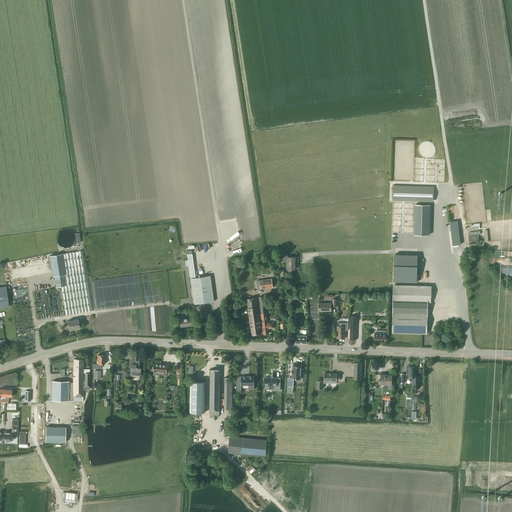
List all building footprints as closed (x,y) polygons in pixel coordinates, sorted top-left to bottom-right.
[(422,186),(422,190),(393,189),(392,199),(433,201),(434,187),(422,186)] [(457,221),(450,222),(453,245),(455,245),(460,245),(457,221)] [(479,243),(469,244),(469,249),(471,249),(484,248),(483,240),(479,240),(479,243)] [(81,251),(62,254),(67,285),(61,286),(65,315),(91,311),(81,251)] [(188,259),(185,260),(186,266),(194,264),(192,253),(187,254),(188,259)] [(62,254),(49,256),(53,277),(54,276),(56,287),(61,286),(67,285),(62,254)] [(394,254),(393,281),(417,282),(417,255),(394,254)] [(283,255),(282,262),(285,262),(285,263),(287,263),(287,269),(295,269),(295,265),(298,265),(298,257),(287,257),(287,255),(283,255)] [(194,264),(186,266),(189,265),(194,304),(214,301),(210,275),(196,277),(194,264)] [(257,281),(258,290),(273,287),(272,278),(257,281)] [(431,286),(393,285),(392,332),(427,334),(428,302),(431,302),(431,286)] [(6,286),(0,287),(0,307),(9,306),(6,286)] [(268,329),(274,328),(273,322),(268,323),(266,313),(264,296),(259,297),(264,334),(268,334),(268,329)] [(247,299),(248,308),(258,307),(256,297),(247,299)] [(320,311),(331,311),(331,303),(320,303),(320,311)] [(258,307),(248,308),(252,335),(261,334),(258,307)] [(181,327),(184,326),(192,325),(191,317),(180,319),(181,327)] [(67,321),(69,329),(75,328),(75,329),(80,329),(78,319),(67,321)] [(337,338),(344,338),(345,330),(348,330),(348,323),(344,322),(337,322),(337,338)] [(296,343),(306,343),(307,336),(296,335),(296,343)] [(93,363),(93,368),(101,368),(101,364),(104,364),(104,355),(103,354),(101,354),(101,355),(98,355),(98,363),(93,363)] [(130,360),(129,367),(131,367),(130,375),(139,376),(140,368),(139,368),(139,361),(136,360),(136,355),(131,355),(130,360)] [(89,386),(90,369),(83,369),(83,358),(74,358),(73,382),(69,382),(69,381),(52,381),(52,400),(83,401),(83,394),(83,373),(85,373),(85,386),(89,386)] [(151,366),(151,370),(153,371),(153,372),(154,372),(154,374),(165,375),(166,373),(167,373),(169,373),(170,368),(167,368),(168,364),(154,363),(154,366),(151,366)] [(287,389),(293,389),(294,378),(300,379),(301,378),(300,378),(301,373),(303,374),(303,369),(301,369),(301,366),(292,365),(293,365),(292,369),(292,374),(292,378),(289,377),(289,380),(287,380),(287,389)] [(210,415),(219,415),(220,369),(210,369),(210,415)] [(317,382),(316,388),(323,388),(323,383),(331,383),(331,380),(336,381),(336,383),(336,381),(337,381),(337,380),(339,380),(339,376),(337,376),(337,374),(337,373),(335,373),(332,373),(329,373),(324,373),(324,380),(324,381),(323,381),(323,380),(319,380),(317,380),(317,382)] [(381,374),(380,384),(392,384),(392,375),(381,374)] [(241,381),(237,381),(237,389),(237,393),(241,393),(241,389),(241,385),(249,385),(254,385),(254,376),(241,376),(241,381)] [(224,410),(232,410),(232,382),(229,382),(229,378),(225,378),(224,410)] [(264,388),(276,388),(276,390),(280,390),(280,383),(280,378),(277,378),(265,378),(264,385),(264,388)] [(190,412),(205,412),(205,382),(190,381),(190,412)] [(247,385),(247,394),(253,394),(253,396),(254,403),(257,403),(257,393),(254,393),(254,386),(253,386),(253,385),(247,385)] [(66,427),(45,427),(45,442),(65,442),(66,427)] [(3,431),(2,440),(12,440),(12,436),(17,436),(18,428),(12,428),(12,432),(3,431)] [(229,452),(266,455),(267,439),(230,436),(229,452)] [(65,501),(75,502),(75,500),(77,500),(78,494),(64,492),(63,498),(65,498),(65,501)]
